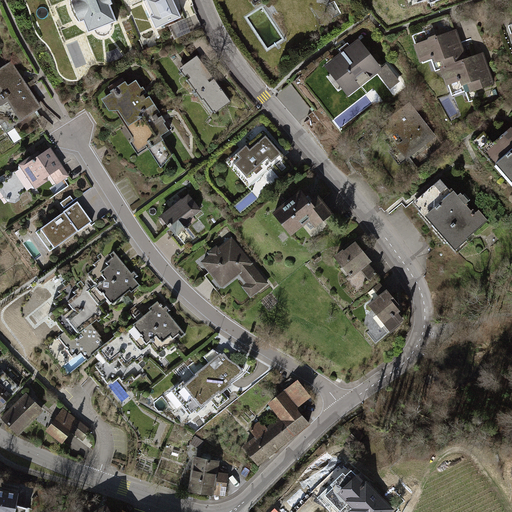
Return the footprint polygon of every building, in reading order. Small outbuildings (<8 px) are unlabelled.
[(70,0),(77,19),(81,17),(87,31),(93,29),(95,33),(99,36),(104,36),(108,33),(110,28),(110,23),(116,20),(109,5),(111,4),(109,0),(70,0)] [(172,0),(145,0),(152,15),(148,17),(154,29),(180,17),(172,0)] [(182,19),(167,26),(173,39),(188,32),(182,19)] [(456,30),(414,45),(421,63),(433,58),(435,64),(438,62),(450,97),(469,90),(470,94),(495,85),(483,53),(467,59),(456,30)] [(360,38),(325,66),(349,97),(378,74),(384,69),(383,67),(360,38)] [(231,101),(199,56),(180,69),(202,101),(204,99),(214,113),(231,101)] [(46,112),(8,60),(0,65),(0,128),(6,124),(14,135),(46,112)] [(387,64),(383,67),(384,69),(378,74),(392,90),(400,82),(387,64)] [(129,77),(97,101),(110,117),(116,113),(130,131),(123,137),(141,160),(173,135),(129,77)] [(410,102),(377,125),(405,160),(438,137),(410,102)] [(511,126),(483,151),(511,183),(511,126)] [(262,131),(226,157),(244,181),(280,155),(262,131)] [(66,175),(48,147),(18,166),(35,193),(66,175)] [(35,193),(18,166),(0,177),(0,192),(10,208),(35,193)] [(488,221),(458,188),(425,218),(456,253),(488,221)] [(310,232),(328,217),(305,190),(271,218),(287,238),(303,224),(310,232)] [(203,212),(188,193),(156,216),(178,246),(192,236),(184,225),(203,212)] [(79,196),(49,214),(65,240),(95,222),(79,196)] [(92,228),(81,237),(85,241),(96,233),(92,228)] [(227,233),(193,257),(219,290),(234,278),(251,296),(269,284),(227,233)] [(355,241),(333,260),(349,281),(372,263),(355,241)] [(117,256),(99,268),(101,270),(121,300),(138,288),(117,256)] [(101,270),(83,282),(105,314),(122,302),(121,300),(101,270)] [(82,281),(65,293),(86,325),(104,313),(82,281)] [(407,318),(386,291),(367,307),(389,334),(407,318)] [(65,293),(47,305),(69,337),(86,325),(65,293)] [(159,301),(136,318),(157,350),(184,332),(159,301)] [(139,323),(121,335),(124,339),(144,367),(161,355),(139,323)] [(69,337),(72,338),(86,358),(103,345),(86,325),(69,337)] [(124,339),(107,350),(108,353),(128,382),(146,370),(144,367),(124,339)] [(108,353),(92,364),(107,385),(118,378),(125,383),(128,382),(108,353)] [(227,360),(221,353),(176,390),(194,412),(243,372),(237,364),(227,360)] [(239,450),(256,470),(310,423),(299,411),(314,397),(297,377),(268,402),(281,417),(268,428),(261,419),(242,435),(248,442),(239,450)] [(0,405),(12,391),(0,381),(0,405)] [(46,410),(30,393),(2,419),(18,436),(46,410)] [(92,431),(62,409),(45,430),(63,444),(71,435),(83,443),(92,431)] [(347,439),(356,446),(365,436),(356,428),(347,439)] [(342,446),(334,454),(341,461),(349,453),(342,446)] [(216,459),(192,458),(190,493),(227,495),(229,473),(215,472),(216,459)] [(339,511),(344,507),(348,511),(391,511),(394,509),(366,481),(364,482),(351,469),(345,475),(341,472),(316,497),(331,511),(339,511)] [(15,511),(20,492),(0,488),(0,511),(15,511)] [(113,511),(107,502),(88,511),(113,511)]
